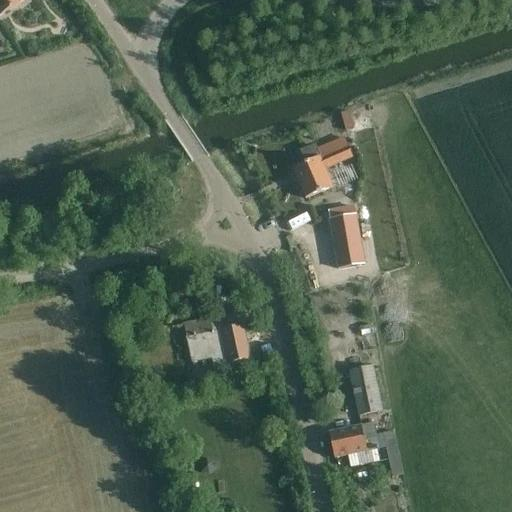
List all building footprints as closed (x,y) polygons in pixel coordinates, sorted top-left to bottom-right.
[(0,0),(0,16),(24,2),(22,0),(0,0)] [(344,162),(339,150),(321,159),(320,157),(291,170),(305,200),(333,188),(325,170),(344,162)] [(211,334),(208,321),(182,326),(191,365),(211,361),(214,374),(230,371),(229,365),(249,361),(242,327),(211,334)] [(359,419),(382,414),(372,369),(348,374),(359,419)] [(334,459),(378,450),(373,426),(329,435),(334,459)] [(391,478),(400,476),(391,433),(382,435),(391,478)]
